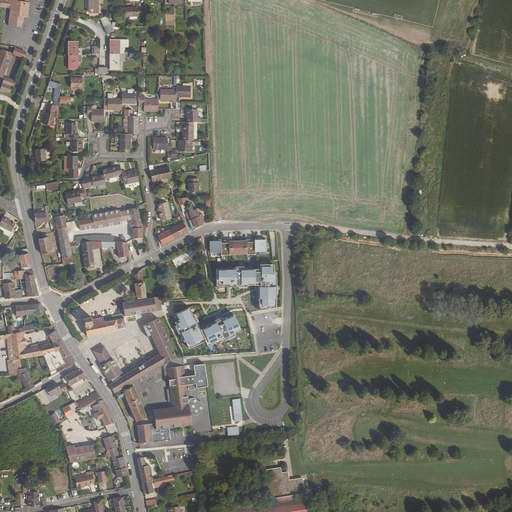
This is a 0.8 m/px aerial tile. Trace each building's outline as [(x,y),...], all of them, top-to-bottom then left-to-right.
[(8,25),(20,27),(21,17),(27,17),(28,13),(26,13),(26,8),(28,9),(29,2),(27,2),(24,2),(23,0),(0,0),(0,6),(7,7),(7,8),(10,8),(8,25)] [(89,0),(90,16),(97,15),(96,0),(89,0)] [(124,17),(141,17),(141,8),(124,9),(124,17)] [(127,47),(127,40),(118,40),(110,40),(110,52),(111,52),(111,54),(118,54),(118,47),(122,47),(127,47)] [(68,56),(76,56),(76,50),(76,41),(68,41),(68,56)] [(16,55),(21,56),(22,51),(12,47),(12,46),(10,46),(9,50),(11,50),(10,53),(16,55)] [(0,75),(1,76),(9,51),(0,48),(0,75)] [(118,70),(118,62),(123,61),(123,54),(122,54),(118,54),(111,54),(111,70),(118,70)] [(68,70),(76,70),(76,56),(68,56),(68,70)] [(68,87),(80,87),(80,74),(69,74),(68,87)] [(4,91),(9,92),(13,80),(2,76),(0,83),(0,91),(3,92),(4,91)] [(57,100),(58,93),(59,84),(46,79),(44,84),(51,86),(50,99),(57,100)] [(174,95),(188,95),(188,82),(173,82),(173,87),(174,95)] [(169,100),(174,99),(174,95),(173,87),(158,87),(158,98),(169,98),(169,100)] [(120,101),(134,101),(134,91),(120,91),(120,97),(120,101)] [(142,109),(156,109),(156,107),(156,98),(142,97),(142,94),(136,94),(137,103),(142,103),(142,109)] [(102,108),(120,108),(120,101),(120,97),(105,97),(105,101),(102,101),(102,108)] [(41,123),(50,125),(54,105),(45,103),(41,123)] [(90,120),(102,120),(102,108),(89,108),(89,106),(85,106),(85,114),(90,114),(90,120)] [(190,119),(196,119),(196,107),(185,108),(185,115),(184,115),(184,119),(190,119)] [(180,117),(180,109),(170,109),(170,117),(180,117)] [(130,132),(137,132),(137,114),(125,114),(126,132),(130,132)] [(188,137),(191,137),(190,119),(184,119),(181,119),(181,138),(188,137)] [(70,137),(77,137),(77,132),(74,132),(74,122),(64,121),(64,133),(67,133),(67,137),(70,137)] [(118,150),(129,150),(129,136),(131,137),(130,132),(126,132),(123,132),(118,132),(118,150)] [(170,150),(170,143),(166,143),(165,136),(152,136),(152,147),(166,147),(166,150),(170,150)] [(70,151),(81,150),(80,137),(77,137),(70,137),(70,151)] [(177,150),(189,150),(188,137),(181,138),(177,138),(177,150)] [(35,161),(44,160),(43,148),(34,149),(35,161)] [(68,177),(77,177),(77,167),(75,167),(75,155),(65,155),(65,167),(68,167),(68,177)] [(121,172),(120,170),(119,164),(101,167),(102,173),(103,177),(116,174),(115,174),(121,172)] [(152,181),(169,177),(167,166),(150,170),(152,181)] [(123,183),(138,179),(136,168),(125,171),(124,169),(120,170),(121,172),(123,183)] [(32,181),(44,178),(43,173),(31,176),(32,181)] [(104,183),(104,182),(103,177),(102,173),(85,178),(87,186),(92,184),(92,185),(96,184),(97,187),(98,187),(99,188),(105,186),(104,183)] [(188,191),(197,190),(196,177),(187,178),(188,191)] [(60,194),(58,180),(44,183),(46,196),(60,194)] [(68,203),(81,199),(80,196),(84,194),(82,186),(78,187),(78,189),(65,192),(68,203)] [(172,217),(168,201),(158,203),(159,207),(160,210),(159,210),(160,215),(161,215),(162,219),(172,217)] [(200,205),(185,213),(192,227),(203,222),(202,218),(197,210),(201,208),(200,205)] [(133,238),(142,237),(140,221),(138,209),(137,206),(136,207),(130,208),(119,211),(91,216),(84,218),(84,223),(86,229),(93,228),(98,227),(98,225),(102,224),(102,227),(106,226),(105,224),(120,221),(121,225),(131,223),(133,238)] [(34,222),(46,221),(45,217),(44,212),(33,212),(34,221),(34,222)] [(62,263),(72,262),(69,244),(65,222),(64,215),(54,217),(62,263)] [(2,217),(0,221),(0,226),(10,232),(14,224),(2,217)] [(65,222),(69,244),(78,243),(74,225),(84,223),(84,218),(65,222)] [(158,234),(163,244),(187,230),(183,221),(163,231),(158,234)] [(273,260),(278,260),(275,232),(270,233),(273,260)] [(48,253),(50,252),(47,236),(37,238),(41,254),(48,253)] [(245,253),(253,253),(253,250),(264,250),(264,239),(257,239),(257,237),(253,237),(253,241),(248,241),(248,238),(241,239),(241,240),(231,240),(231,239),(224,239),(224,242),(219,242),(219,238),(215,238),(215,240),(208,240),(209,251),(219,251),(219,254),(228,254),(228,253),(245,252),(245,253)] [(101,247),(100,241),(93,241),(92,241),(81,242),(84,269),(91,268),(91,266),(91,265),(93,265),(91,248),(101,247)] [(129,254),(127,242),(126,242),(122,241),(108,241),(106,241),(106,246),(112,245),(113,247),(117,246),(118,256),(129,254)] [(21,271),(31,270),(26,248),(20,250),(21,254),(19,254),(20,255),(17,256),(20,265),(21,271)] [(226,267),(216,267),(216,283),(226,283),(226,284),(247,284),(247,281),(258,281),(258,299),(258,308),(275,306),(275,297),(276,297),(276,270),(273,270),(273,262),(260,262),(260,267),(247,267),(247,266),(226,266),(226,267)] [(125,316),(158,312),(155,295),(147,296),(141,269),(138,271),(133,277),(136,298),(122,301),(125,316)] [(21,271),(18,271),(18,276),(19,279),(20,279),(25,278),(26,282),(34,282),(32,275),(31,270),(21,271)] [(13,282),(3,282),(5,299),(14,298),(14,299),(23,298),(21,290),(19,290),(14,291),(13,282)] [(27,297),(38,296),(34,282),(26,282),(27,290),(28,293),(26,293),(27,297)] [(34,314),(45,310),(42,303),(32,306),(28,306),(27,315),(34,314)] [(186,339),(189,346),(205,339),(207,342),(214,339),(215,342),(235,333),(234,330),(241,326),(234,312),(227,315),(227,314),(207,323),(207,324),(200,328),(193,312),(192,312),(189,305),(175,312),(178,319),(175,321),(184,340),(186,339)] [(17,317),(27,315),(28,306),(17,307),(17,317)] [(118,327),(125,326),(124,318),(123,318),(116,319),(116,318),(104,320),(103,315),(90,318),(90,317),(91,316),(91,315),(90,315),(89,314),(88,314),(88,316),(84,317),(83,315),(82,316),(82,317),(81,317),(81,318),(83,318),(84,323),(82,323),(82,325),(84,324),(86,335),(107,331),(107,329),(110,329),(110,330),(112,329),(112,328),(116,327),(117,329),(118,328),(118,327)] [(110,383),(114,392),(163,363),(176,356),(158,318),(146,324),(143,326),(148,337),(151,335),(153,340),(157,348),(159,354),(157,356),(110,383)] [(23,332),(27,331),(26,328),(15,330),(14,325),(7,327),(9,335),(10,334),(23,332)] [(49,335),(53,343),(61,339),(56,331),(49,335)] [(78,344),(82,351),(91,343),(109,339),(108,331),(86,336),(83,340),(80,342),(78,344)] [(10,334),(11,341),(24,339),(23,332),(10,334)] [(0,340),(6,340),(8,358),(13,358),(12,345),(11,341),(10,334),(9,335),(0,335),(0,340)] [(60,362),(64,368),(73,363),(73,359),(61,339),(53,343),(57,351),(42,355),(50,372),(56,370),(54,365),(60,362)] [(13,358),(15,370),(21,369),(19,359),(42,355),(57,351),(53,343),(27,349),(25,343),(12,345),(13,358)] [(94,355),(110,378),(121,370),(109,351),(105,353),(102,349),(94,355)] [(188,405),(185,384),(195,383),(195,387),(206,386),(204,363),(193,364),(194,374),(184,375),(184,368),(183,363),(183,357),(183,355),(176,356),(163,363),(164,376),(168,375),(170,388),(165,388),(167,401),(171,400),(172,406),(172,412),(173,419),(159,421),(156,421),(156,429),(167,428),(191,425),(190,417),(190,416),(190,415),(188,405)] [(5,373),(16,373),(15,370),(13,358),(8,358),(3,358),(5,373)] [(19,377),(26,373),(24,369),(21,369),(15,370),(16,373),(17,377),(19,377)] [(79,369),(65,377),(69,385),(87,375),(83,370),(79,369)] [(23,392),(24,394),(35,388),(34,386),(26,372),(26,373),(19,377),(26,388),(22,391),(23,392)] [(147,417),(132,382),(114,392),(114,393),(117,399),(125,395),(136,421),(147,417)] [(53,384),(44,389),(48,397),(53,394),(55,398),(67,390),(65,387),(62,384),(57,387),(56,385),(53,384)] [(101,397),(97,391),(84,399),(78,403),(81,408),(81,409),(89,404),(101,397)] [(234,421),(242,421),(241,398),(233,399),(234,421)] [(114,421),(102,399),(94,403),(95,404),(91,406),(94,411),(97,409),(99,411),(94,414),(97,419),(101,417),(105,425),(114,421)] [(66,404),(60,408),(66,417),(72,414),(66,404)] [(172,412),(172,406),(152,408),(154,421),(156,421),(159,421),(158,414),(172,412)] [(55,412),(49,416),(55,424),(61,420),(55,412)] [(156,429),(156,421),(154,421),(135,423),(137,441),(168,438),(167,428),(156,429)] [(227,427),(228,435),(239,434),(238,426),(227,427)] [(113,456),(117,455),(112,435),(103,438),(105,448),(107,448),(108,451),(106,451),(107,456),(110,456),(113,456)] [(75,445),(66,446),(68,451),(70,462),(96,458),(94,445),(75,447),(75,445)] [(115,468),(125,467),(123,454),(117,455),(113,456),(115,468)] [(137,458),(143,482),(153,479),(152,474),(149,464),(145,465),(144,457),(137,458)] [(225,509),(225,511),(316,511),(313,495),(306,496),(305,493),(306,493),(303,477),(290,479),(289,471),(282,471),(281,466),(266,469),(271,502),(225,509)] [(117,476),(126,475),(125,467),(115,468),(117,476)] [(105,473),(97,473),(98,483),(106,482),(105,473)] [(155,484),(170,480),(169,475),(158,478),(153,479),(143,482),(145,493),(154,490),(153,482),(154,482),(155,484)] [(76,478),(77,490),(82,489),(82,488),(89,488),(88,477),(76,478)] [(31,506),(38,506),(38,492),(29,492),(29,498),(29,506),(31,506)] [(124,511),(122,496),(115,497),(112,498),(115,511),(124,511)] [(95,509),(102,508),(101,501),(93,502),(95,508),(95,509)]
